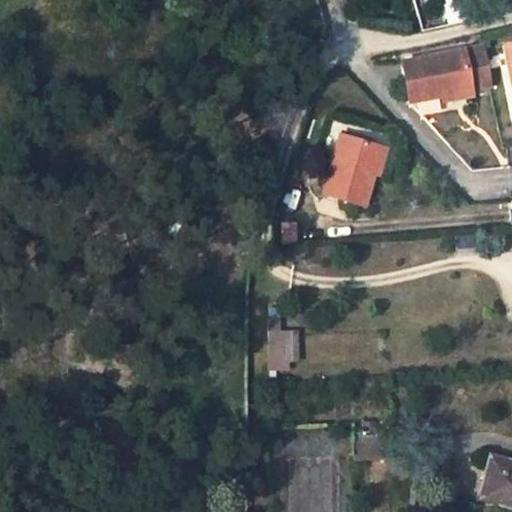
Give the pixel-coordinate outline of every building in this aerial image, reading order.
[(511,43),(503,46),(511,94),(511,43)] [(489,85),(482,47),(401,63),(401,64),(403,72),(409,102),(441,96),(470,90),(470,89),(489,85)] [(470,90),(441,96),(442,102),(471,97),(470,90)] [(433,100),(412,106),(415,118),(436,113),(433,100)] [(380,147),(339,135),(322,194),(362,206),(372,174),(380,147)] [(380,147),(372,174),(376,175),(384,148),(380,147)] [(294,238),(294,226),(283,226),(282,238),(294,238)] [(267,339),(277,339),(276,308),(267,308),(267,322),(267,339)] [(283,335),(283,339),(277,339),(267,339),(267,362),(286,361),(297,361),(297,335),(283,335)] [(286,361),(267,362),(267,371),(287,371),(286,361)] [(511,464),(489,459),(478,499),(511,507),(511,464)]
